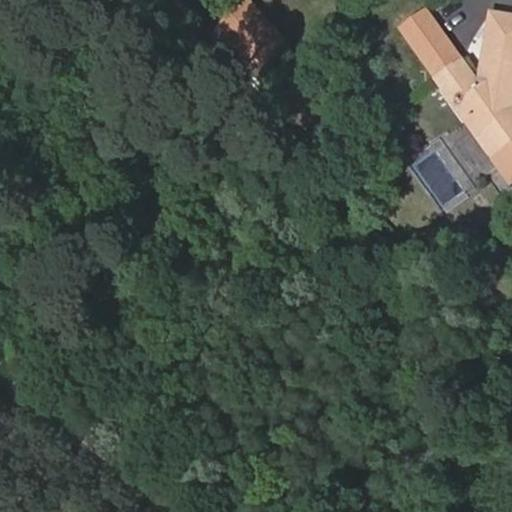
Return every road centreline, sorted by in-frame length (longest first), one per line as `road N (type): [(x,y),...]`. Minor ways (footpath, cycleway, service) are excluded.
road 1 (residential): [(301,511),(511,348)]
road 2 (track): [(186,511),(0,360)]
